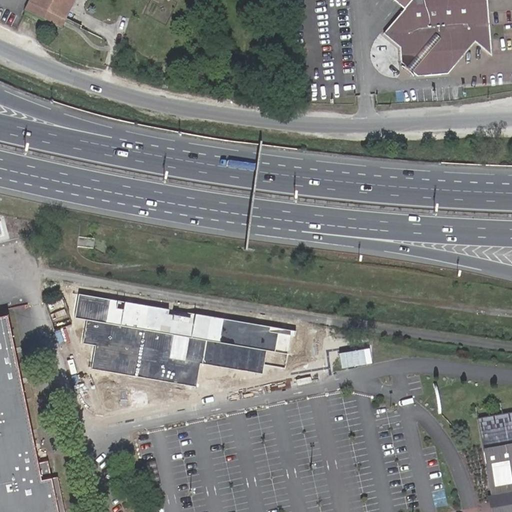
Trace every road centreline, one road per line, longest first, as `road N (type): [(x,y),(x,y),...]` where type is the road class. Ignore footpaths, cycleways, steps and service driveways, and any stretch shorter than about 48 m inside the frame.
road 1 (residential): [(0,46),(115,92),(202,113),(366,127),(511,120)]
road 2 (motorway): [(511,196),(165,161)]
road 3 (motorway): [(0,163),(286,216)]
road 4 (motorway): [(286,216),(366,243),(511,270)]
road 5 (motorway): [(286,216),(511,232)]
road 6 (motorway): [(165,161),(0,97)]
road 7 (motorway): [(165,161),(0,126)]
road 8 (unknown): [(364,82),(511,78)]
